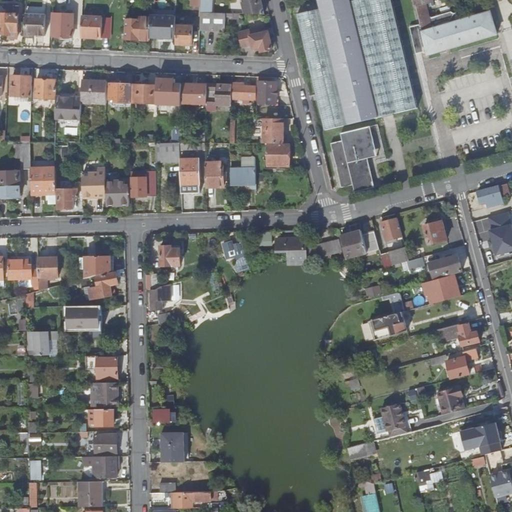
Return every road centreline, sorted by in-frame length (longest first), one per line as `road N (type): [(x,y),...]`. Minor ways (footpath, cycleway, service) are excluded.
road 1 (residential): [(0,57),(290,69)]
road 2 (residential): [(141,511),(137,224)]
road 3 (residential): [(511,397),(456,186)]
road 4 (residential): [(137,224),(327,220)]
road 5 (residential): [(327,220),(290,69)]
road 6 (residential): [(0,228),(137,224)]
road 7 (residential): [(327,220),(456,186)]
